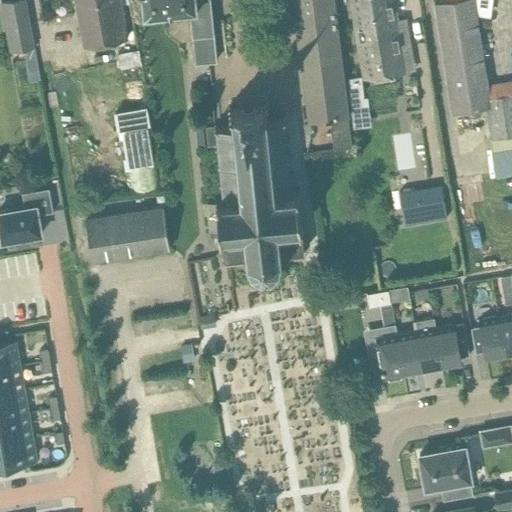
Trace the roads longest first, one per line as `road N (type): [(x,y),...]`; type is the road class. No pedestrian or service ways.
road 1 (residential): [(46,249),(88,484)]
road 2 (residential): [(384,432),(404,419),(511,400)]
